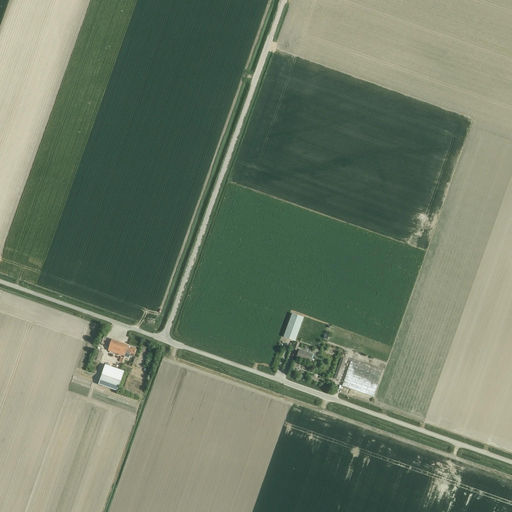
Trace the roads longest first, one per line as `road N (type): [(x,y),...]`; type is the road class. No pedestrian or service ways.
road 1 (unclassified): [(511,462),(163,339)]
road 2 (unclassified): [(163,339),(283,0)]
road 3 (unclassified): [(163,339),(0,282)]
